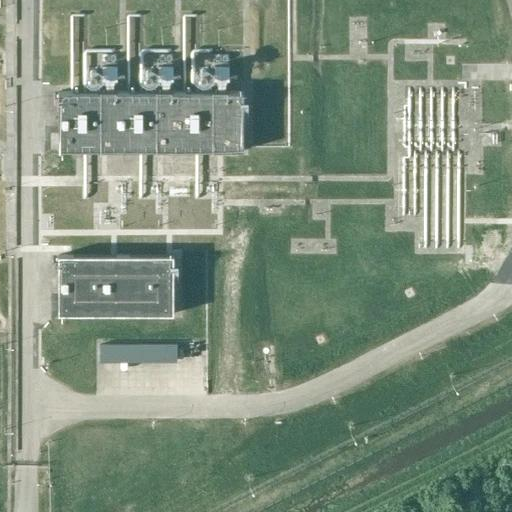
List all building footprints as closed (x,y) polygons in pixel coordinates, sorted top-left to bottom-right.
[(183,57),(180,73),(213,78),(216,62),(183,57)] [(102,79),(102,61),(89,61),(90,79),(102,79)] [(156,76),(157,63),(126,62),(125,75),(156,76)] [(58,150),(244,151),(243,92),(58,91),(58,150)] [(59,254),(59,314),(173,313),(174,254),(59,254)]
